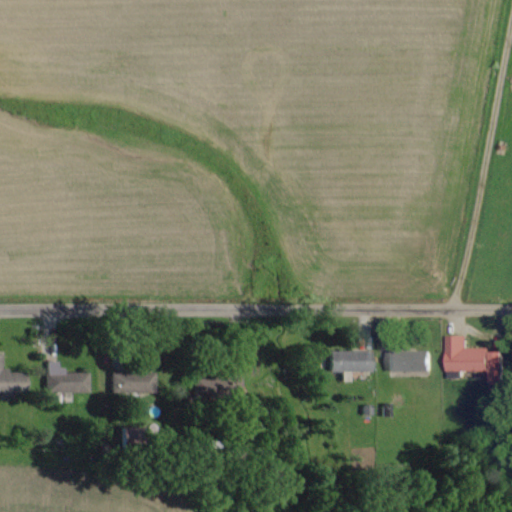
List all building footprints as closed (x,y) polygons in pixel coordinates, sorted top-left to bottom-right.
[(488,372),(488,384),(502,384),(502,352),(488,352),(488,348),(465,348),(465,336),(446,336),(446,372),(488,372)] [(428,371),(428,350),(386,351),(386,372),(428,371)] [(369,352),(327,351),(326,372),(341,372),(341,381),(347,381),(347,372),(369,373),(369,352)] [(86,394),(87,372),(56,372),(56,362),(44,362),(44,393),(86,394)] [(0,393),(22,394),(23,372),(0,371),(0,393)] [(110,372),(109,392),(152,393),(153,373),(110,372)]
